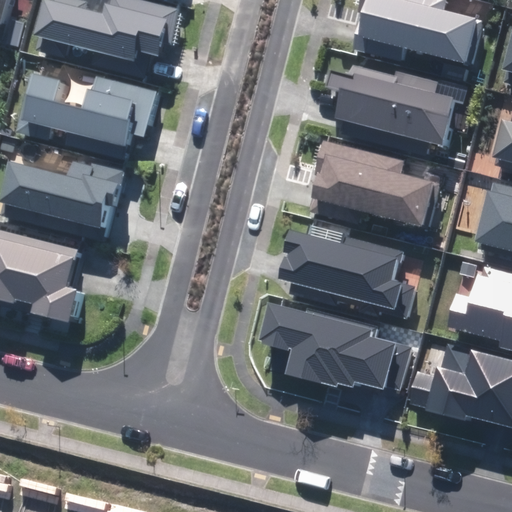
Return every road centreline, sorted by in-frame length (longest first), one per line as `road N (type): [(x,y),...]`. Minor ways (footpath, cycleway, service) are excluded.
road 1 (residential): [(295,0),(181,429)]
road 2 (residential): [(138,417),(247,0)]
road 3 (residential): [(181,429),(507,511)]
road 4 (residential): [(0,382),(138,417)]
